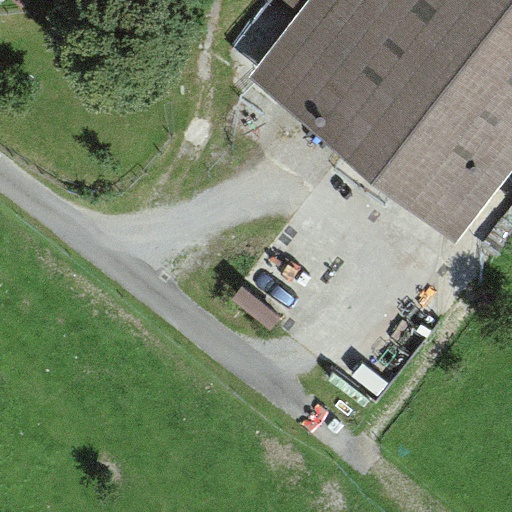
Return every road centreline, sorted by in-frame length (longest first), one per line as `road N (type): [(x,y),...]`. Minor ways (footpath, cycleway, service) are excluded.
road 1 (track): [(0,168),(428,511)]
road 2 (track): [(262,373),(347,320),(371,281),(360,227),(320,194),(278,189),(101,248)]
